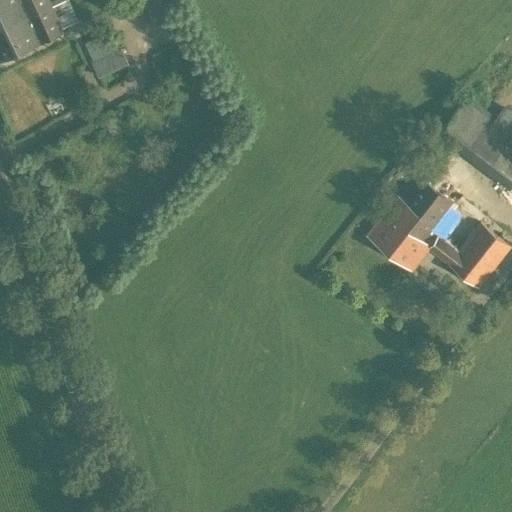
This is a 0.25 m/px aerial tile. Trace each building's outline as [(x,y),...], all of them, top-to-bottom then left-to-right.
[(0,0),(0,24),(26,12),(28,15),(51,4),(48,0),(0,0)] [(145,0),(150,9),(167,0),(145,0)] [(0,59),(63,30),(51,4),(28,15),(26,12),(0,24),(0,59)] [(98,76),(129,63),(122,46),(90,60),(98,76)] [(438,132),(453,144),(479,111),(464,99),(438,132)] [(511,245),(461,206),(419,174),(401,197),(398,194),(367,234),(412,268),(429,247),(479,286),(511,245)]
